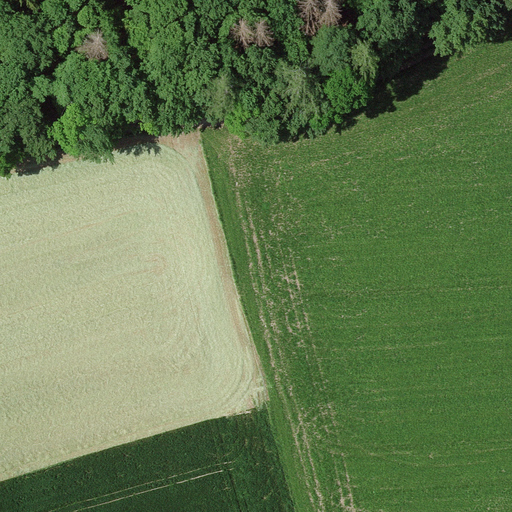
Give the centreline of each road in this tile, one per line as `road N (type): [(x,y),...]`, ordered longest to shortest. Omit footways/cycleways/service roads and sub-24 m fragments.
road 1 (track): [(0,156),(319,97),(511,15)]
road 2 (track): [(199,119),(234,0)]
